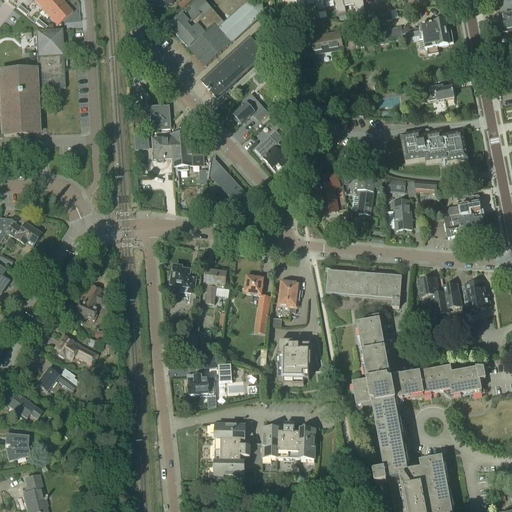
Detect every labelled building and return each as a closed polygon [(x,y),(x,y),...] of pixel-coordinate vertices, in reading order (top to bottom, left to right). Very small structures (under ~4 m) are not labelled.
[(35,0),(34,1),(41,10),(52,0),(35,0)] [(60,0),(52,0),(41,10),(49,18),(65,5),(60,0)] [(171,0),(148,0),(149,7),(155,7),(155,9),(167,8),(166,6),(172,6),(171,0)] [(200,0),(182,17),(169,28),(205,68),(263,16),(260,0),(250,0),(224,24),(202,0),(200,0)] [(303,0),(305,6),(304,1),(309,0),(314,0),(318,11),(325,9),(323,0),(303,0)] [(323,0),(325,9),(324,4),(334,2),(338,14),(345,12),(342,0),(323,0)] [(342,0),(345,12),(344,7),(354,5),(358,17),(365,16),(362,0),(342,0)] [(502,17),(499,17),(501,30),(511,27),(511,1),(499,4),(502,17)] [(65,5),(49,18),(57,27),(73,14),(65,5)] [(365,16),(358,17),(360,27),(375,24),(375,23),(391,20),(389,12),(373,15),(374,16),(369,17),(369,15),(365,16)] [(401,30),(387,32),(389,43),(419,38),(419,42),(423,42),(425,51),(427,51),(428,57),(438,55),(437,49),(449,47),(448,46),(453,45),(449,23),(444,24),(444,23),(419,28),(419,30),(409,32),(409,28),(401,30)] [(0,88),(0,89),(3,138),(37,136),(35,92),(64,90),(63,68),(67,68),(66,62),(63,62),(61,31),(35,32),(37,71),(0,73),(0,88)] [(309,37),(297,39),(299,49),(311,47),(312,56),(342,51),(339,34),(310,39),(309,37)] [(250,41),(202,84),(217,101),(265,58),(265,57),(270,52),(257,37),(251,42),(250,41)] [(390,86),(399,85),(396,68),(388,70),(390,86)] [(411,68),(398,69),(398,78),(412,76),(411,68)] [(292,72),(294,82),(303,81),(302,70),(292,72)] [(428,84),(415,86),(418,98),(426,96),(430,96),(431,100),(436,99),(436,103),(454,100),(452,89),(443,91),(443,88),(429,90),(428,84)] [(245,105),(233,116),(234,117),(233,119),(236,122),(238,122),(242,126),(249,119),(250,120),(254,116),(259,121),(266,114),(262,110),(260,111),(255,106),(250,110),(245,105)] [(276,106),(268,112),(272,118),(281,111),(276,106)] [(165,108),(151,109),(153,131),(170,130),(169,113),(166,113),(165,108)] [(275,128),(268,135),(273,140),(278,136),(280,134),(275,128)] [(421,134),(400,138),(405,165),(425,161),(426,165),(446,161),(447,165),(468,161),(463,134),(442,138),(442,134),(433,136),(428,133),(421,134)] [(190,136),(171,137),(171,140),(173,160),(172,160),(173,169),(178,169),(178,172),(188,172),(188,168),(204,167),(203,156),(194,157),(194,151),(191,151),(190,136)] [(269,155),(263,160),(272,170),(273,169),(276,172),(285,163),(283,160),(284,159),(279,154),(282,150),(277,144),(282,141),(278,136),(273,140),(272,141),(276,146),(267,153),(269,155)] [(171,140),(153,142),(155,162),(156,161),(156,162),(156,163),(157,164),(159,165),(160,165),(161,165),(162,164),(163,163),(163,162),(163,161),(172,160),(173,160),(171,140)] [(227,152),(219,158),(222,162),(227,159),(230,163),(226,166),(229,170),(236,165),(227,152)] [(212,161),(210,179),(211,179),(230,200),(223,206),(222,206),(222,207),(242,210),(245,210),(247,208),(248,206),(248,204),(247,202),(244,200),(246,198),(213,161),(212,161)] [(329,186),(316,188),(321,213),(337,210),(333,190),(339,189),(337,176),(328,178),(329,186)] [(354,198),(352,212),(357,213),(357,215),(370,217),(371,206),(369,206),(371,194),(373,194),(373,189),(380,190),(381,181),(372,179),(371,182),(358,181),(358,186),(355,185),(355,190),(357,190),(357,192),(356,198),(354,198)] [(387,182),(386,192),(404,194),(405,184),(387,182)] [(436,187),(413,184),(415,194),(435,196),(436,187)] [(449,219),(444,220),(445,225),(481,219),(484,218),(483,213),(480,214),(478,205),(480,203),(479,199),(478,198),(470,199),(471,206),(458,208),(460,216),(449,218),(449,219)] [(394,213),(384,214),(388,230),(395,230),(395,232),(411,231),(410,210),(409,210),(408,203),(393,204),(394,213)] [(0,243),(6,235),(14,241),(23,247),(25,245),(31,249),(40,237),(24,226),(21,231),(13,226),(14,224),(10,221),(0,219),(0,243)] [(481,219),(445,225),(446,233),(448,241),(468,237),(469,242),(478,240),(477,235),(484,234),(486,232),(485,228),(482,227),(481,219)] [(12,262),(6,258),(3,265),(9,268),(12,262)] [(171,282),(170,291),(177,292),(179,290),(180,289),(187,290),(187,294),(194,295),(196,280),(189,279),(190,272),(182,271),(182,269),(173,268),(172,276),(170,277),(170,280),(171,282)] [(206,272),(205,284),(208,284),(208,288),(205,305),(213,307),(216,290),(224,291),(224,286),(226,275),(206,272)] [(328,274),(327,293),(393,298),(392,309),(399,310),(401,279),(328,274)] [(246,278),(243,296),(261,298),(264,280),(246,278)] [(434,281),(418,284),(421,299),(431,297),(435,317),(448,315),(443,288),(444,295),(437,296),(434,281)] [(281,284),(279,307),(290,308),(289,314),(296,315),(297,303),(299,303),(300,293),(298,292),(299,286),(289,284),(288,283),(284,283),(283,284),(281,284)] [(482,283),(465,286),(467,301),(465,301),(467,313),(468,313),(468,316),(470,318),(476,317),(476,312),(489,309),(487,297),(484,297),(482,283)] [(456,286),(443,288),(448,315),(447,311),(460,308),(456,286)] [(79,303),(74,314),(92,322),(97,311),(94,310),(97,304),(102,306),(106,298),(99,295),(101,291),(91,287),(84,301),(83,300),(81,304),(79,303)] [(259,308),(257,320),(267,322),(268,309),(259,308)] [(404,422),(398,423),(397,419),(395,409),(399,402),(450,392),(451,398),(481,393),(479,382),(485,381),(483,370),(478,369),(476,370),(476,373),(449,378),(448,372),(389,383),(387,381),(381,346),(384,345),(381,329),(378,329),(377,323),(376,323),(375,318),(368,320),(369,324),(357,326),(359,333),(356,333),(358,349),(361,348),(364,361),(361,362),(364,378),(367,378),(368,383),(367,383),(367,384),(353,387),(356,406),(373,404),(375,405),(381,440),(378,441),(382,458),(384,458),(387,473),(373,475),(376,487),(389,484),(394,511),(451,511),(442,460),(422,464),(424,474),(408,477),(401,440),(407,438),(404,422)] [(269,320),(269,327),(281,328),(281,321),(269,320)] [(200,334),(200,346),(211,347),(211,334),(200,334)] [(63,338),(54,351),(59,354),(58,356),(63,360),(64,358),(70,362),(74,357),(92,366),(96,358),(78,348),(71,344),(73,342),(65,337),(64,339),(63,338)] [(199,342),(177,342),(178,358),(199,357),(199,342)] [(277,358),(277,370),(278,370),(278,382),(284,382),(284,387),(293,387),(293,382),(309,382),(309,370),(311,370),(311,357),(310,357),(310,347),(298,347),(298,348),(290,348),(290,344),(279,344),(279,358),(277,358)] [(231,367),(218,367),(219,384),(232,384),(232,383),(236,382),(236,372),(231,372),(231,367)] [(47,370),(36,386),(47,394),(56,381),(72,393),(79,383),(73,379),(75,378),(64,370),(59,376),(57,374),(55,376),(47,370)] [(188,389),(186,389),(186,397),(189,397),(200,397),(200,399),(216,398),(214,380),(205,381),(205,377),(188,379),(188,380),(187,380),(187,388),(188,388),(188,389)] [(16,397),(8,408),(19,416),(25,421),(29,416),(37,422),(42,416),(16,397)] [(263,430),(262,460),(314,462),(315,432),(301,431),(300,436),(294,435),(294,426),(280,426),(277,429),(277,431),(263,430)] [(215,427),(214,479),(244,479),(244,465),(240,465),(240,458),(249,459),(250,445),(248,442),(245,442),(245,427),(215,427)] [(5,437),(4,447),(5,452),(8,463),(29,458),(26,448),(27,439),(5,437)] [(29,495),(23,497),(27,511),(43,511),(41,502),(44,501),(39,479),(25,482),(29,495)] [(505,500),(505,492),(494,492),(494,500),(505,500)]
